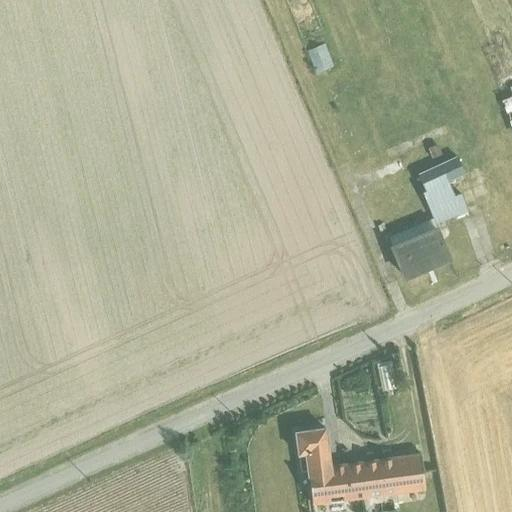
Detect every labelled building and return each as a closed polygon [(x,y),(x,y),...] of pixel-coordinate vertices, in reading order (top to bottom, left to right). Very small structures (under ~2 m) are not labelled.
[(324,0),(389,148),(449,120),(467,159),(511,138),(511,36),(496,0),(324,0)] [(302,73),(319,67),(309,40),(292,46),(302,73)] [(378,233),(398,271),(456,241),(446,220),(472,207),(453,169),(420,186),(430,207),(378,233)] [(477,188),(482,206),(497,202),(491,184),(477,188)] [(364,389),(384,384),(376,353),(356,358),(364,389)] [(334,428),(299,433),(309,511),(344,511),(343,497),(423,486),(419,454),(339,465),(334,428)]
